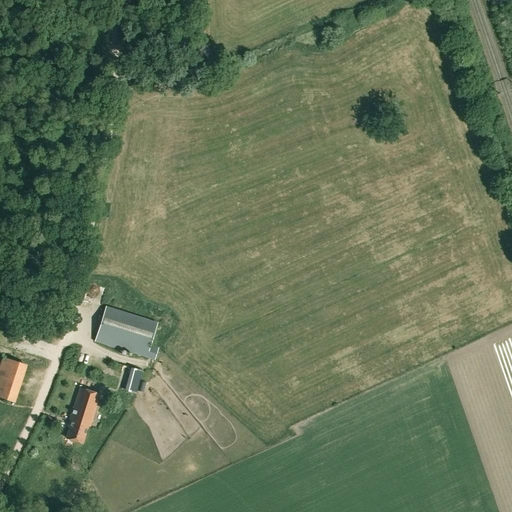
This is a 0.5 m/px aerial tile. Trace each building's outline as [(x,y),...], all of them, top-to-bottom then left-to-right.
[(107,307),(109,288),(92,286),(89,305),(107,307)] [(147,357),(158,324),(106,308),(96,341),(147,357)] [(0,342),(9,346),(13,337),(5,333),(0,342)] [(3,357),(0,365),(0,397),(16,402),(28,365),(3,357)] [(101,395),(80,388),(70,421),(72,422),(67,439),(83,444),(89,427),(90,427),(101,395)]
